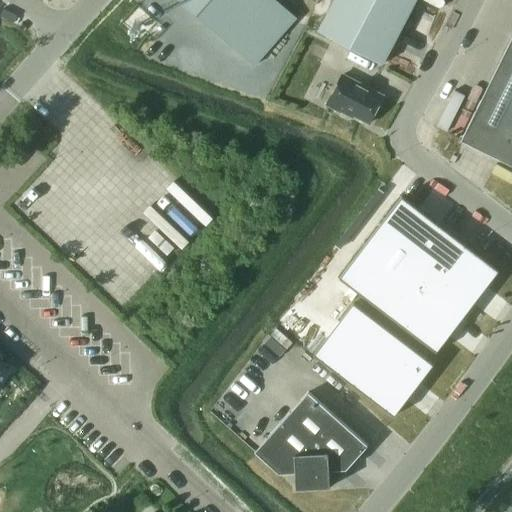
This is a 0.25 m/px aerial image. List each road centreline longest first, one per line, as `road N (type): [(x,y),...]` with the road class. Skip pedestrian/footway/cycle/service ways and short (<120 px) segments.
road 1 (unclassified): [(0,303),(222,511)]
road 2 (unclassified): [(471,0),(406,117),(403,137),(409,155),(511,227)]
road 3 (unclassified): [(370,511),(511,325)]
